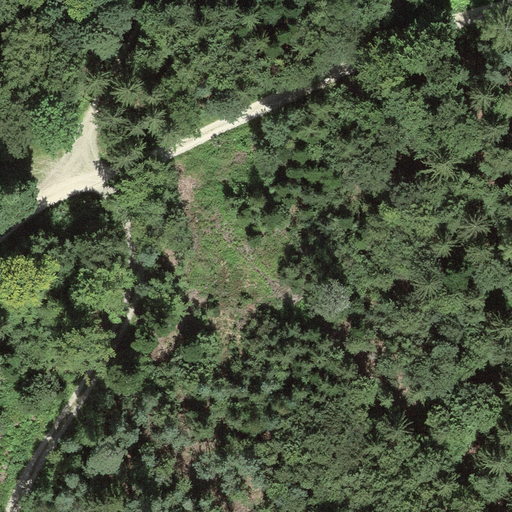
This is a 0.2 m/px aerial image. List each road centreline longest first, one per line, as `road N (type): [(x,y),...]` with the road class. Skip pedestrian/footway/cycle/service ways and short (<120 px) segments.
road 1 (track): [(0,230),(53,190),(104,186),(252,106),(511,3)]
road 2 (track): [(104,186),(125,204),(137,236),(131,301),(11,511)]
road 3 (track): [(53,190),(150,0)]
